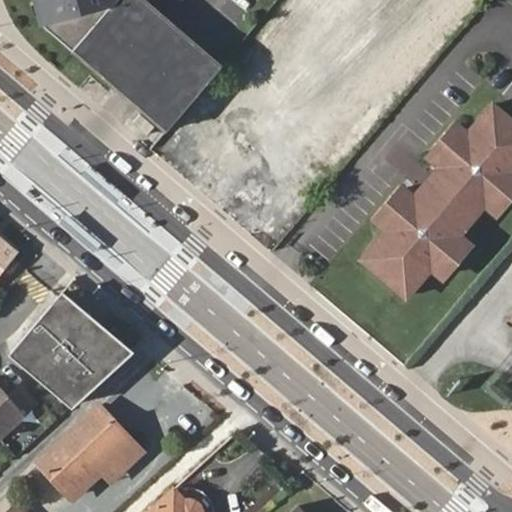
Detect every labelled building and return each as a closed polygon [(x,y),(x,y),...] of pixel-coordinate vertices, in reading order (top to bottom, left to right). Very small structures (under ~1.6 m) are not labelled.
[(31,0),(39,25),(162,130),(218,66),(140,0),(31,0)] [(331,0),(289,0),(223,85),(233,93),(215,115),(244,137),(262,114),(275,124),(357,19),(331,0)] [(400,6),(377,35),(399,52),(421,22),(400,6)] [(321,163),(346,135),(314,107),(289,135),(321,163)] [(419,163),(427,170),(472,210),(481,217),(509,184),(502,178),(511,166),(511,145),(474,114),(455,138),(447,131),(419,163)] [(427,170),(402,200),(448,239),(472,210),(427,170)] [(448,239),(402,200),(394,193),(367,224),(374,231),(352,256),(398,295),(419,270),(428,277),(455,244),(448,239)] [(0,272),(18,251),(0,235),(0,272)] [(72,402),(127,351),(58,295),(7,356),(67,408),(72,402)] [(0,435),(31,406),(13,387),(7,395),(0,387),(0,435)] [(110,427),(115,422),(100,406),(39,463),(70,496),(99,470),(107,479),(134,454),(110,427)] [(140,448),(115,422),(110,427),(134,454),(140,448)] [(174,488),(148,511),(201,511),(201,509),(199,505),(197,504),(195,501),(193,500),(191,500),(189,500),(187,500),(174,488)]
